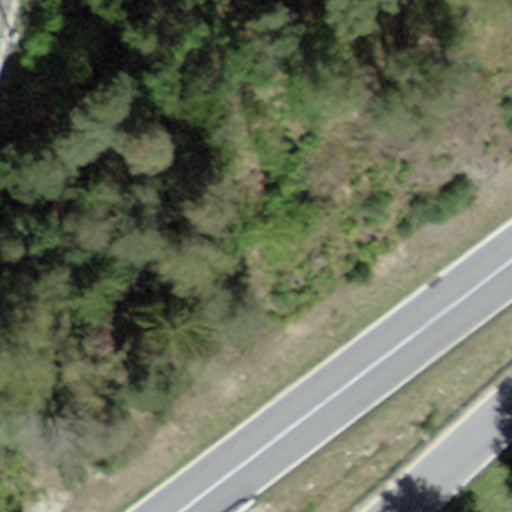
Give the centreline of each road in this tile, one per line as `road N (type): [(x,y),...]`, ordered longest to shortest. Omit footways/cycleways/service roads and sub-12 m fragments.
road 1 (primary): [(198,511),(511,270)]
road 2 (tertiary): [(511,413),(403,511)]
